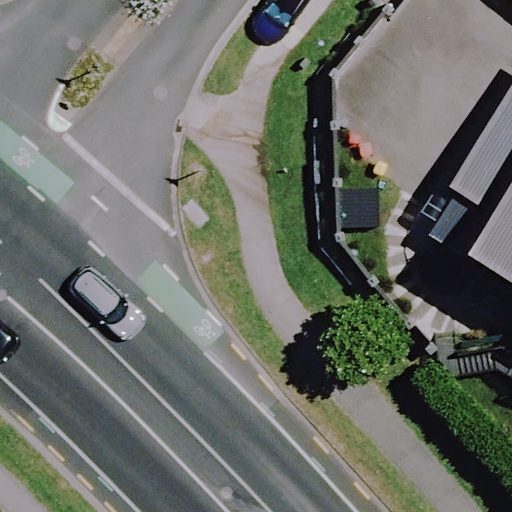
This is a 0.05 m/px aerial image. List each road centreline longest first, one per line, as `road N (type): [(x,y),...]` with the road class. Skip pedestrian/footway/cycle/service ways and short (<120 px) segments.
road 1 (secondary): [(0,269),(250,511)]
road 2 (residential): [(0,195),(160,0)]
